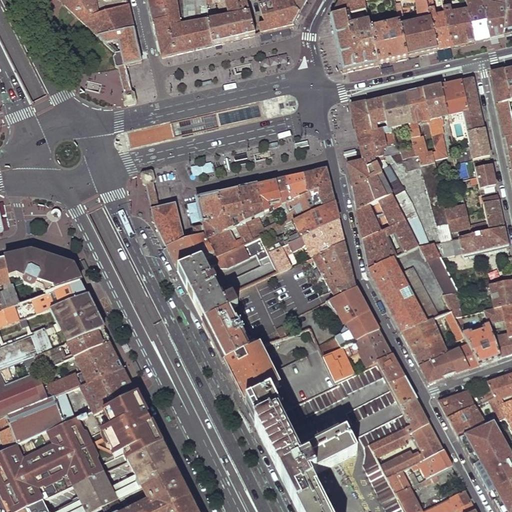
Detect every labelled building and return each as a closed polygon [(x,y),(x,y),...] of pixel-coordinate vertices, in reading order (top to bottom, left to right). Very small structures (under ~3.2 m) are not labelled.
[(58,0),(98,36),(135,29),(127,0),(58,0)] [(152,12),(155,25),(165,22),(161,0),(159,0),(149,1),(152,12)] [(175,0),(161,0),(165,22),(155,25),(159,42),(162,55),(162,58),(183,54),(226,43),(230,43),(255,37),(249,15),(229,18),(180,27),(175,0)] [(184,0),(184,17),(199,15),(198,8),(208,6),(207,0),(184,0)] [(225,4),(246,0),(245,0),(212,0),(213,6),(218,5),(219,9),(221,9),(221,12),(227,10),(225,4)] [(229,18),(249,15),(248,10),(246,0),(225,4),(227,10),(227,14),(229,18)] [(259,35),(260,37),(275,33),(292,29),(299,14),(295,11),(291,0),(278,0),(259,7),(262,16),(265,25),(259,26),(261,33),(259,35)] [(291,0),(295,11),(299,14),(302,10),(306,0),(291,0)] [(340,0),(336,9),(330,20),(345,18),(366,12),(364,3),(363,0),(340,0)] [(401,29),(407,59),(421,56),(436,52),(424,0),(405,0),(417,4),(422,24),(401,29)] [(424,0),(436,52),(443,51),(451,49),(444,20),(437,22),(432,0),(424,0)] [(465,0),(468,15),(474,44),(481,42),(488,40),(481,5),(474,4),(473,0),(465,0)] [(480,0),(481,5),(488,40),(496,39),(505,36),(509,0),(496,0),(495,6),(491,6),(490,0),(480,0)] [(444,20),(451,49),(462,46),(474,44),(468,15),(444,20)] [(345,18),(330,20),(336,48),(343,75),(348,73),(378,66),(370,31),(369,25),(347,29),(345,18)] [(400,25),(370,31),(378,66),(392,63),(407,59),(401,29),(400,25)] [(139,49),(135,29),(98,36),(105,43),(101,47),(112,58),(115,66),(119,70),(119,73),(126,71),(125,68),(142,64),(141,59),(139,49)] [(497,101),(502,126),(510,124),(508,114),(506,104),(510,103),(504,72),(498,74),(491,76),(497,101)] [(129,85),(127,74),(120,76),(122,86),(129,85)] [(467,134),(483,130),(476,97),(473,80),(466,82),(461,83),(466,111),(463,112),(467,134)] [(85,84),(84,87),(97,92),(99,86),(87,81),(85,84)] [(447,116),(463,112),(466,111),(461,83),(440,88),(447,116)] [(122,96),(124,107),(137,105),(135,95),(134,94),(131,92),(130,88),(127,89),(123,90),(124,94),(122,96)] [(447,116),(440,88),(431,90),(422,92),(428,121),(434,153),(431,154),(433,161),(447,158),(442,136),(443,134),(441,127),(443,127),(442,121),(448,120),(447,116)] [(428,121),(422,92),(413,94),(405,96),(411,124),(407,125),(414,156),(414,158),(417,158),(419,163),(418,164),(419,168),(433,164),(433,161),(431,154),(423,154),(416,124),(428,121)] [(411,124),(405,96),(393,99),(381,101),(387,129),(407,125),(411,124)] [(387,129),(381,101),(373,103),(365,105),(372,132),(377,131),(376,126),(383,125),(384,130),(387,129)] [(372,132),(365,105),(358,106),(351,108),(355,129),(359,149),(373,146),(376,158),(373,159),(375,164),(380,175),(390,194),(403,220),(417,247),(429,245),(411,204),(387,166),(385,167),(380,158),(389,156),(394,163),(402,160),(393,132),(389,133),(387,129),(384,130),(377,131),(372,132)] [(511,113),(508,114),(510,124),(502,126),(503,131),(505,141),(508,152),(510,161),(511,171),(511,172),(511,113)] [(467,134),(473,160),(489,157),(486,144),(483,130),(467,134)] [(373,146),(359,149),(362,162),(364,166),(375,164),(373,159),(376,158),(373,146)] [(414,156),(402,160),(405,172),(419,168),(418,164),(419,163),(417,158),(414,158),(414,156)] [(364,166),(362,162),(354,164),(345,166),(349,178),(352,189),(380,175),(375,164),(364,166)] [(192,176),(212,172),(211,163),(190,167),(192,176)] [(433,164),(419,168),(441,242),(451,240),(449,232),(445,211),(433,164)] [(476,169),(480,191),(495,187),(493,177),(491,167),(476,169)] [(145,186),(146,191),(154,189),(152,184),(156,183),(156,181),(152,171),(141,174),(140,175),(143,185),(145,186)] [(319,172),(313,174),(317,191),(330,188),(325,171),(319,172)] [(307,175),(301,176),(306,196),(317,191),(313,174),(307,175)] [(380,175),(352,189),(354,200),(356,211),(390,194),(380,175)] [(293,178),(284,180),(290,204),(306,196),(301,176),(293,178)] [(279,182),(274,183),(278,202),(280,207),(284,205),(285,207),(290,204),(284,180),(279,182)] [(265,185),(257,187),(264,216),(267,214),(265,208),(278,202),(274,183),(265,185)] [(247,189),(237,191),(245,225),(257,219),(264,216),(257,187),(247,189)] [(332,197),(330,188),(317,191),(306,196),(290,204),(285,207),(284,205),(280,207),(281,209),(279,209),(287,227),(293,224),(334,205),(332,197)] [(155,191),(147,193),(149,203),(157,201),(155,191)] [(216,259),(253,242),(245,225),(237,191),(227,194),(218,196),(226,232),(205,236),(214,255),(216,259)] [(403,220),(390,194),(356,211),(359,227),(362,241),(387,229),(391,227),(403,220)] [(196,201),(203,227),(205,236),(226,232),(218,196),(207,199),(196,201)] [(489,232),(504,229),(501,215),(498,202),(483,205),(487,224),(489,232)] [(167,207),(159,208),(158,205),(150,207),(152,212),(150,215),(153,222),(155,224),(155,227),(167,249),(184,241),(175,206),(167,207)] [(336,215),(334,205),(293,224),(296,231),(283,237),(284,241),(266,249),(270,256),(338,222),(336,215)] [(464,207),(445,211),(449,232),(468,228),(464,207)] [(257,219),(245,225),(253,242),(261,238),(266,236),(279,231),(276,226),(262,231),(257,219)] [(417,247),(403,220),(391,227),(400,247),(391,251),(382,234),(388,231),(387,229),(362,241),(365,256),(368,270),(393,259),(417,247)] [(341,235),(338,222),(270,256),(279,275),(292,269),(286,256),(305,247),(312,260),(344,246),(341,235)] [(489,232),(487,224),(468,228),(470,236),(489,232)] [(193,229),(195,238),(205,236),(203,227),(193,229)] [(461,257),(508,246),(504,229),(489,232),(470,236),(451,240),(441,242),(439,242),(443,256),(460,253),(461,257)] [(184,241),(167,249),(178,271),(214,255),(205,236),(195,238),(184,241)] [(214,255),(178,271),(205,325),(240,308),(234,297),(223,303),(214,287),(217,285),(214,279),(211,280),(207,272),(220,265),(221,268),(228,267),(255,255),(263,268),(233,282),(229,288),(233,296),(279,275),(270,256),(266,249),(261,238),(253,242),(216,259),(214,255)] [(429,245),(417,247),(424,261),(426,260),(445,294),(455,293),(458,292),(433,244),(429,245)] [(349,268),(344,246),(312,260),(333,300),(355,290),(349,268)] [(4,259),(10,280),(17,277),(24,280),(24,282),(24,283),(53,273),(56,266),(43,261),(41,258),(41,257),(37,256),(30,253),(27,254),(4,259)] [(57,262),(41,257),(41,258),(43,261),(56,266),(57,262)] [(0,308),(1,312),(21,305),(17,294),(14,287),(12,288),(10,280),(4,259),(0,260),(0,308)] [(400,273),(393,259),(368,270),(378,289),(395,321),(402,334),(432,321),(439,318),(412,266),(400,273)] [(84,274),(88,272),(83,262),(80,264),(84,274)] [(56,266),(53,273),(24,283),(25,286),(32,289),(36,288),(37,286),(44,289),(46,296),(81,283),(74,268),(63,264),(62,265),(59,267),(56,266)] [(493,310),(511,306),(511,282),(489,287),(493,310)] [(0,327),(13,323),(25,319),(88,296),(81,283),(46,296),(21,305),(1,312),(0,312),(0,327)] [(362,302),(355,290),(333,300),(329,303),(341,326),(345,325),(349,334),(319,348),(320,351),(324,359),(340,351),(356,344),(379,333),(374,324),(362,302)] [(445,294),(442,295),(453,318),(460,316),(455,293),(445,294)] [(27,323),(28,326),(58,315),(73,343),(106,331),(96,312),(93,307),(88,296),(25,319),(27,323)] [(492,341),(500,360),(511,355),(511,306),(493,310),(482,313),(486,324),(501,321),(501,323),(504,322),(508,336),(492,341)] [(240,308),(205,325),(226,366),(229,364),(259,349),(260,349),(240,308)] [(460,316),(453,318),(468,347),(478,368),(495,362),(500,360),(492,341),(486,324),(482,313),(474,314),(481,329),(465,333),(460,316)] [(27,323),(25,319),(13,323),(15,327),(27,323)] [(411,351),(420,369),(449,356),(432,321),(402,334),(411,351)] [(73,343),(0,370),(0,373),(7,391),(40,377),(38,373),(42,371),(48,369),(76,358),(83,355),(111,343),(109,338),(106,331),(73,343)] [(385,346),(379,333),(356,344),(369,369),(377,365),(392,358),(385,346)] [(111,343),(83,355),(86,360),(79,363),(82,370),(85,371),(119,358),(115,351),(111,343)] [(471,370),(478,368),(468,347),(458,352),(469,371),(471,370)] [(280,390),(271,373),(259,349),(229,364),(242,389),(239,390),(248,406),(271,394),(280,390)] [(280,390),(271,394),(281,416),(339,387),(337,385),(324,359),(320,351),(277,374),(271,373),(280,390)] [(352,377),(340,351),(324,359),(337,385),(352,377)] [(429,384),(469,371),(458,352),(449,356),(420,369),(425,378),(429,384)] [(83,355),(76,358),(79,363),(86,360),(83,355)] [(76,374),(49,385),(53,398),(66,393),(80,387),(124,369),(119,358),(85,371),(82,370),(76,374)] [(398,369),(392,358),(377,365),(384,378),(389,387),(403,380),(398,369)] [(137,374),(141,372),(136,362),(132,364),(137,374)] [(277,418),(283,430),(348,398),(348,396),(384,378),(377,365),(369,369),(352,377),(337,385),(339,387),(281,416),(277,418)] [(124,369),(80,387),(93,412),(95,415),(137,395),(131,382),(124,369)] [(18,446),(75,420),(66,393),(53,398),(49,385),(45,387),(40,377),(7,391),(0,373),(0,420),(7,418),(9,423),(11,428),(18,446)] [(511,376),(487,385),(494,399),(495,402),(511,396),(511,376)] [(409,392),(403,380),(389,387),(392,392),(398,403),(402,410),(415,403),(409,392)] [(494,399),(487,385),(480,387),(485,399),(474,405),(475,408),(490,401),(494,399)] [(347,415),(352,425),(398,403),(392,392),(347,415)] [(439,403),(448,420),(475,408),(474,405),(469,392),(463,394),(439,403)] [(277,418),(281,416),(271,394),(248,406),(247,406),(299,511),(323,511),(310,485),(319,480),(318,477),(310,462),(301,467),(298,460),(283,430),(277,418)] [(18,446),(7,451),(0,454),(0,490),(2,490),(11,511),(23,511),(44,502),(74,489),(103,475),(88,440),(103,433),(112,429),(124,455),(128,463),(129,463),(163,446),(154,428),(137,395),(95,415),(93,412),(75,420),(18,446)] [(495,402),(494,399),(490,401),(500,422),(505,420),(499,408),(495,402)] [(511,402),(499,408),(505,420),(511,432),(511,434),(511,402)] [(422,416),(415,403),(402,410),(405,415),(411,427),(405,431),(409,438),(412,437),(429,428),(422,416)] [(454,430),(459,440),(486,429),(475,408),(448,420),(454,430)] [(411,427),(405,415),(360,439),(365,450),(365,468),(387,511),(403,511),(396,497),(388,480),(382,469),(378,461),(372,449),(405,431),(411,427)] [(7,418),(0,420),(0,426),(9,423),(7,418)] [(11,428),(0,433),(2,437),(7,451),(18,446),(11,428)] [(436,441),(429,428),(412,437),(426,461),(443,453),(436,441)] [(112,429),(103,433),(115,459),(124,455),(112,429)] [(486,429),(459,440),(466,453),(483,446),(492,441),(486,429)] [(372,449),(378,461),(408,445),(407,442),(410,440),(409,438),(405,431),(372,449)] [(483,446),(497,473),(511,465),(511,434),(511,432),(492,441),(483,446)] [(310,462),(318,477),(358,455),(348,435),(298,460),(301,467),(310,462)] [(165,511),(190,500),(178,477),(170,460),(163,446),(129,463),(135,477),(109,489),(103,475),(74,489),(81,502),(61,511),(49,511),(44,502),(23,511),(165,511)] [(426,461),(422,463),(418,466),(427,482),(438,477),(452,470),(447,462),(443,453),(426,461)] [(409,455),(382,469),(388,480),(402,473),(418,466),(422,463),(418,455),(414,457),(413,454),(410,456),(409,455)] [(511,465),(497,473),(504,486),(511,501),(511,465)] [(456,477),(452,470),(438,477),(441,484),(456,477)] [(411,490),(402,473),(388,480),(396,497),(411,490)] [(497,511),(511,511),(511,501),(504,486),(488,494),(497,511)] [(421,511),(411,490),(396,497),(403,511),(421,511)] [(474,511),(464,493),(425,511),(474,511)] [(165,511),(195,511),(192,505),(190,500),(165,511)]
